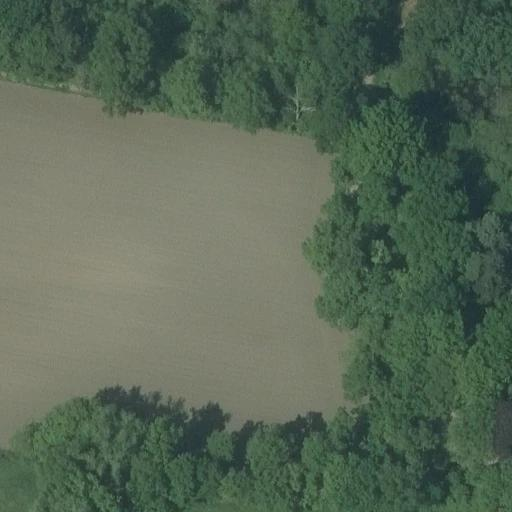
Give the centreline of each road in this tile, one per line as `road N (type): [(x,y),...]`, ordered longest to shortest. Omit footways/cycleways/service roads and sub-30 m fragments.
road 1 (track): [(366,0),(351,199),(363,285),(451,403)]
road 2 (track): [(475,439),(406,489),(89,493),(89,511)]
